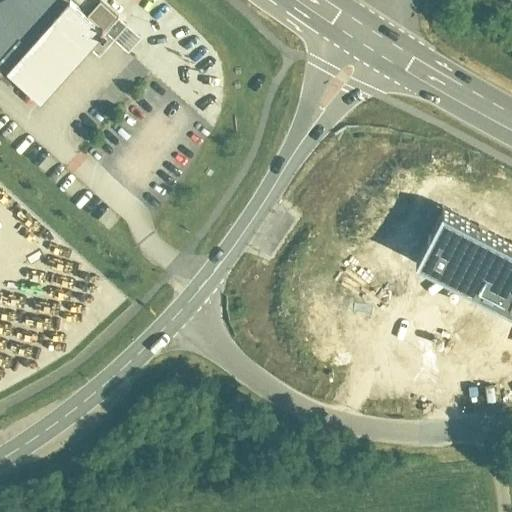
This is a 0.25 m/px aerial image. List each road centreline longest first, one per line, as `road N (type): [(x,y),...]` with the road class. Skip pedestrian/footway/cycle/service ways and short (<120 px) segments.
road 1 (tertiary): [(40,437),(183,310),(229,253),(364,37)]
road 2 (primary): [(511,121),(364,37)]
